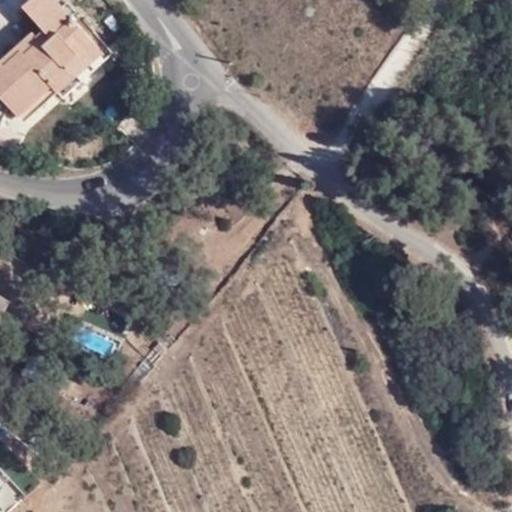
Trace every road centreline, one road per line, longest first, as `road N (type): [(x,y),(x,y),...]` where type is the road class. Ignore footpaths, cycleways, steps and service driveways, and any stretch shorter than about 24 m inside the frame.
road 1 (residential): [(210,86),(477,289),(511,407)]
road 2 (unclassified): [(0,176),(77,190),(115,181),(149,162),(184,100)]
